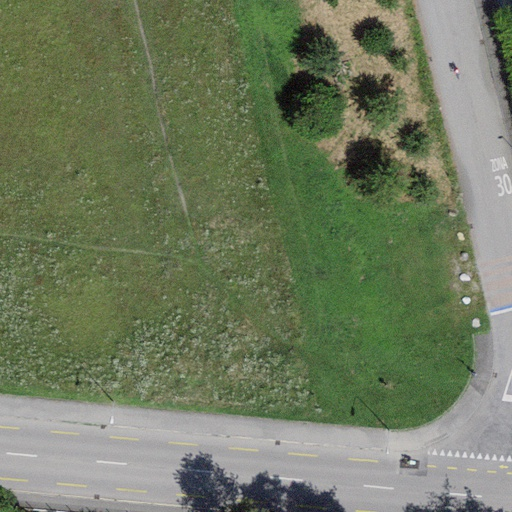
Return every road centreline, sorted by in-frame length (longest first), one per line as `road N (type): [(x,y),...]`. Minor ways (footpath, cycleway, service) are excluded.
road 1 (residential): [(0,453),(511,501)]
road 2 (residential): [(511,306),(440,0)]
